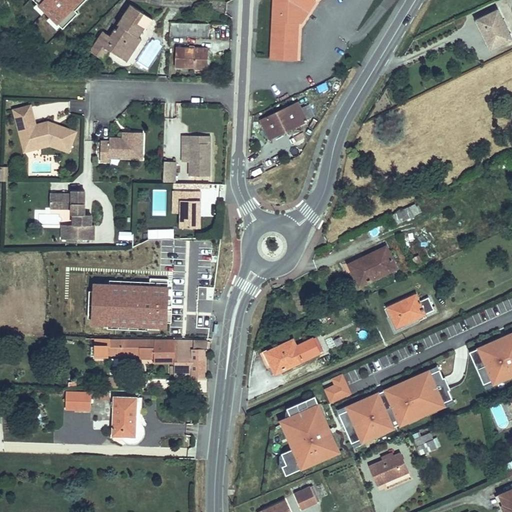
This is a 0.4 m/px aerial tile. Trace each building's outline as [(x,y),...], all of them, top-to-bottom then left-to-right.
[(274,0),(271,59),(296,61),(298,22),(301,23),(316,0),(315,0),(274,0)] [(90,51),(104,60),(110,50),(127,61),(142,39),(139,37),(144,28),(146,29),(153,19),(131,5),(118,24),(120,25),(117,30),(115,29),(110,36),(103,31),(90,51)] [(477,20),(486,39),(491,37),(495,47),(511,39),(497,10),(477,20)] [(171,22),(170,36),(209,37),(210,24),(171,22)] [(491,37),(486,39),(491,49),(495,47),(491,37)] [(175,67),(207,68),(208,53),(201,52),(201,48),(176,48),(175,67)] [(50,103),(51,104),(42,105),(43,113),(69,111),(69,102),(50,103)] [(260,120),(268,136),(284,128),(286,131),(307,121),(298,102),(260,120)] [(301,108),(306,119),(314,116),(309,104),(301,108)] [(24,152),(38,148),(37,144),(46,142),(50,143),(50,145),(69,152),(76,132),(57,125),(56,127),(54,127),(53,123),(48,122),(36,125),(31,105),(14,110),(24,152)] [(269,139),(286,131),(284,128),(268,136),(269,139)] [(143,133),(129,132),(129,139),(110,138),(110,141),(101,141),(100,161),(109,162),(110,157),(142,159),(143,133)] [(190,176),(210,176),(211,136),(183,136),(182,162),(190,162),(190,176)] [(176,162),(165,161),(164,181),(175,182),(176,162)] [(260,176),(252,179),(255,185),(263,182),(260,176)] [(91,214),(84,214),(83,214),(83,209),(84,209),(85,190),(72,190),(72,194),(50,194),(50,208),(72,208),(72,215),(74,215),(73,225),(70,225),(70,235),(62,235),(62,239),(94,240),(94,225),(91,225),(91,214)] [(200,228),(200,216),(198,216),(198,213),(200,213),(201,191),(173,191),(173,200),(181,200),(180,213),(180,227),(200,228)] [(420,213),(415,203),(390,215),(395,225),(420,213)] [(364,260),(350,267),(359,286),(396,268),(386,247),(363,258),(364,260)] [(414,258),(417,264),(422,262),(419,255),(414,258)] [(349,265),(350,267),(364,260),(363,258),(349,265)] [(192,286),(205,287),(205,264),(160,265),(160,278),(165,279),(164,290),(192,291),(192,286)] [(204,319),(205,287),(192,286),(192,291),(164,290),(162,306),(171,306),(171,318),(204,319)] [(425,315),(425,314),(419,301),(416,295),(388,307),(397,327),(425,315)] [(419,301),(425,314),(434,310),(429,297),(419,301)] [(470,352),(484,384),(493,380),(494,384),(509,378),(507,374),(511,371),(511,332),(508,335),(509,338),(494,345),(492,342),(470,352)] [(509,338),(508,335),(502,337),(501,336),(491,340),(492,342),(494,345),(509,338)] [(314,338),(321,352),(324,351),(317,337),(314,338)] [(96,347),(96,356),(107,356),(107,354),(154,354),(154,358),(154,362),(174,362),(174,377),(204,377),(204,350),(207,350),(208,341),(175,340),(110,340),(110,338),(96,338),(96,347)] [(321,352),(314,338),(298,346),(294,339),(265,353),(275,374),(321,352)] [(430,373),(439,369),(437,364),(428,368),(429,370),(430,373)] [(348,409),(338,413),(351,443),(361,439),(362,442),(376,435),(375,433),(383,430),(384,432),(394,428),(393,427),(400,424),(400,425),(409,421),(407,418),(417,414),(418,417),(427,413),(425,410),(434,406),(436,409),(444,406),(443,403),(452,399),(439,369),(430,373),(429,370),(420,374),(421,377),(412,381),(411,378),(402,382),(404,385),(394,389),(393,386),(384,390),(386,393),(379,396),(378,393),(369,396),(371,399),(362,403),(361,400),(346,406),(348,409)] [(421,377),(420,374),(419,372),(410,376),(411,378),(412,381),(421,377)] [(325,389),(331,402),(351,393),(342,373),(332,378),(335,385),(325,389)] [(404,385),(402,382),(401,380),(392,384),(393,386),(394,389),(404,385)] [(493,380),(484,384),(487,389),(495,386),(494,384),(493,380)] [(91,409),(91,393),(66,392),(66,408),(91,409)] [(109,400),(109,392),(97,392),(97,399),(109,400)] [(371,399),(369,396),(369,395),(360,398),(361,400),(362,403),(371,399)] [(114,396),(113,430),(125,430),(124,436),(136,436),(137,397),(114,396)] [(315,396),(287,408),(292,419),(284,423),(290,437),(293,436),(298,446),(281,453),(286,464),(282,466),(286,475),(310,465),(309,462),(329,453),(330,456),(339,452),(323,415),(320,416),(315,406),(319,405),(315,396)] [(443,403),(444,406),(445,408),(455,404),(452,399),(443,403)] [(320,416),(323,415),(325,414),(320,404),(315,406),(320,416)] [(348,409),(346,406),(346,405),(336,409),(338,413),(348,409)] [(425,410),(427,413),(428,415),(437,411),(436,409),(434,406),(425,410)] [(407,418),(409,421),(409,423),(419,419),(418,417),(417,414),(407,418)] [(293,436),(290,437),(287,439),(292,449),(298,446),(293,436)] [(361,439),(351,443),(353,448),(363,443),(362,442),(361,439)] [(433,439),(417,446),(420,454),(437,448),(433,439)] [(309,462),(310,465),(311,467),(331,458),(330,456),(329,453),(309,462)] [(401,453),(393,456),(384,460),(369,467),(377,485),(409,471),(401,453)] [(310,486),(317,502),(320,501),(313,485),(310,486)] [(301,510),(317,502),(310,486),(294,494),(301,510)] [(511,511),(511,489),(500,495),(504,505),(502,506),(504,511),(511,511)] [(291,511),(285,499),(262,510),(263,511),(291,511)]
